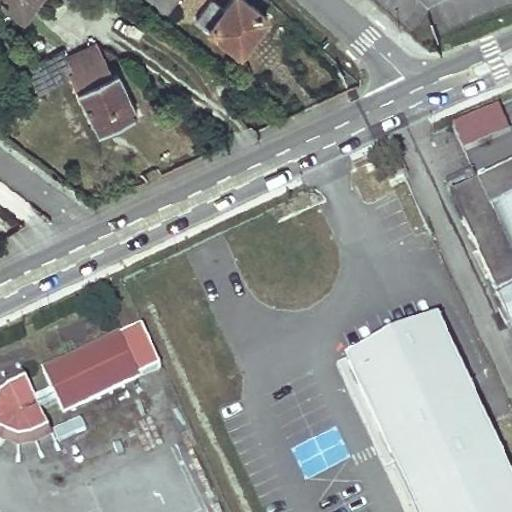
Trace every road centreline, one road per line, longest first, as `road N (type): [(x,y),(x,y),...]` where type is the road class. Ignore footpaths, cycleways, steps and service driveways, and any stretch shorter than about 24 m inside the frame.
road 1 (secondary): [(0,291),(410,100)]
road 2 (unclassified): [(410,100),(400,78),(321,0)]
